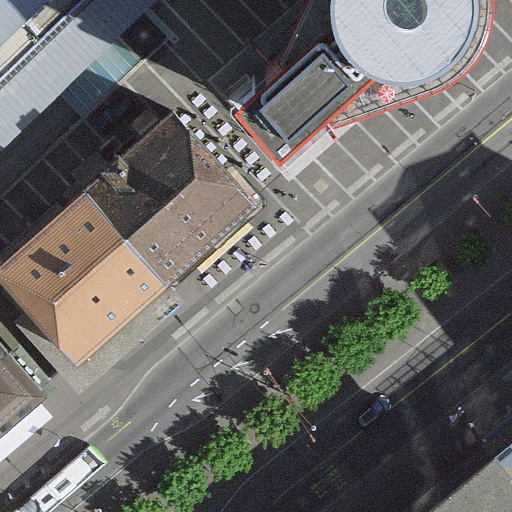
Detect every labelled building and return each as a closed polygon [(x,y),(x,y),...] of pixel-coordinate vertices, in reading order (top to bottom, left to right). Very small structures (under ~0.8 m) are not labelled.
[(0,0),(0,70),(74,0),(0,0)] [(332,0),(332,22),(335,36),(254,110),(290,149),(348,98),(371,78),(383,82),(400,86),(425,84),(448,74),(467,58),(479,35),(484,11),(481,0),(332,0)] [(174,114),(80,196),(157,284),(251,202),(174,114)] [(0,264),(0,274),(72,357),(157,284),(80,196),(33,236),(0,264)] [(0,416),(32,388),(0,352),(0,416)] [(511,435),(499,446),(511,461),(511,435)] [(511,511),(511,461),(499,446),(434,500),(418,511),(511,511)]
